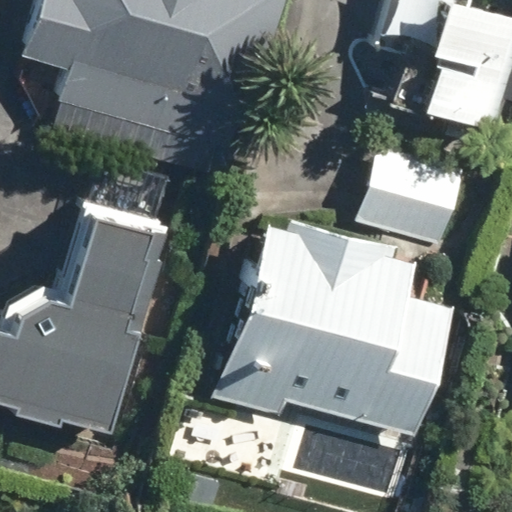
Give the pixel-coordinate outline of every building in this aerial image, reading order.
[(12,0),(0,42),(0,46),(54,62),(36,125),(221,175),(264,0),(12,0)] [(371,0),(363,36),(353,40),(347,48),(347,60),(365,90),(471,118),(500,5),(479,0),(371,0)] [(454,166),(365,141),(354,179),(347,220),(437,242),(442,201),(454,166)] [(125,215),(63,199),(41,280),(23,276),(3,282),(0,284),(0,405),(38,415),(40,410),(92,423),(119,323),(103,319),(123,243),(118,242),(125,215)] [(261,216),(242,211),(217,291),(198,393),(272,412),(276,393),(400,433),(435,301),(387,286),(395,254),(376,248),(379,239),(264,207),(261,216)]
